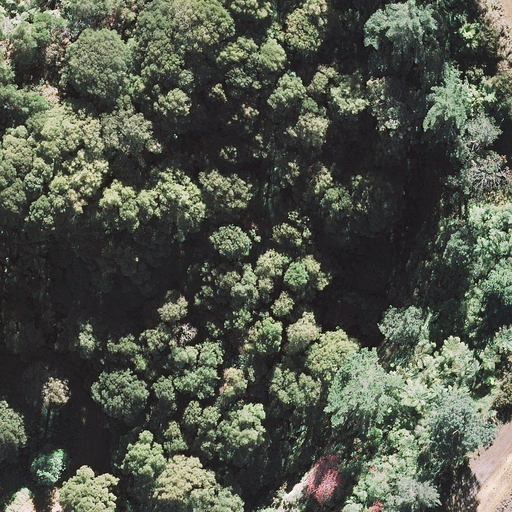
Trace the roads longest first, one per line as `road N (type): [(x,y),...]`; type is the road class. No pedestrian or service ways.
road 1 (track): [(476,511),(511,398),(511,102),(492,0)]
road 2 (track): [(0,350),(54,349),(124,480),(77,511)]
